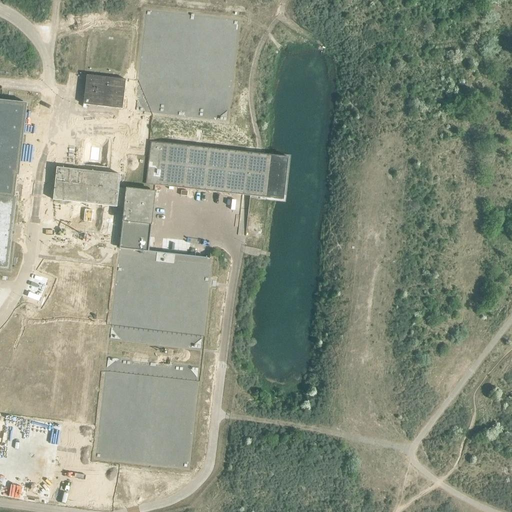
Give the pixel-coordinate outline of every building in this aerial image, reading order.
[(125,80),(86,75),(85,87),(83,105),(122,109),(124,92),(125,80)] [(0,268),(8,269),(12,236),(11,236),(12,230),(16,197),(15,197),(17,176),(19,176),(26,104),(0,100),(0,268)] [(283,200),(288,157),(150,141),(145,184),(283,200)] [(56,167),(52,200),(78,202),(116,206),(116,211),(123,212),(118,253),(119,253),(157,257),(156,262),(171,263),(172,260),(209,264),(210,264),(211,249),(207,249),(206,257),(149,251),(155,190),(126,187),(126,188),(119,188),(120,177),(120,174),(56,167)] [(162,250),(189,253),(190,238),(163,235),(162,250)]
